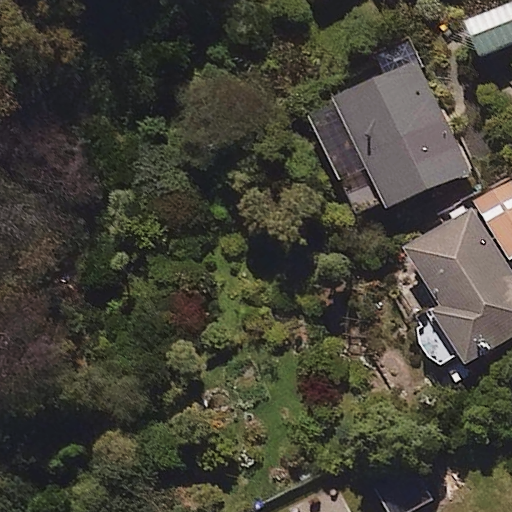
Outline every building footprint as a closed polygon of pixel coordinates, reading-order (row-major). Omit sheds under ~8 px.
[(393,0),(321,0),(327,9),(341,0),(391,0),(392,1),(393,0)] [(511,60),(511,13),(475,37),(495,71),(511,60)] [(424,74),(318,127),(355,199),(381,186),(400,223),(479,183),(424,74)] [(511,181),(476,208),(511,265),(511,181)] [(511,265),(476,208),(407,256),(454,323),(425,344),(448,377),(469,362),(479,376),(511,351),(511,265)]
